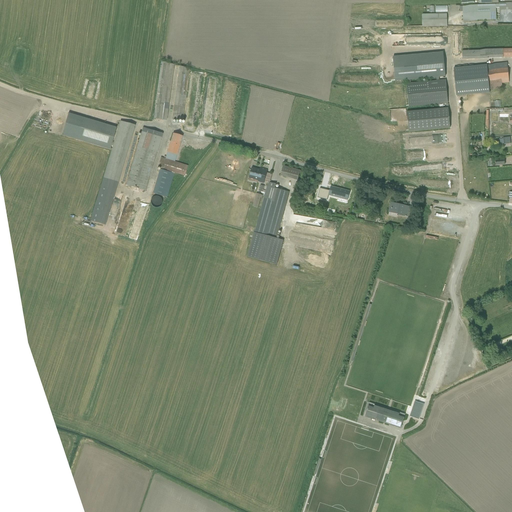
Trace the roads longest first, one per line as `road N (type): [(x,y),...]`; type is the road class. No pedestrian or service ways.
road 1 (unclassified): [(42,99),(424,198),(511,208)]
road 2 (unknown): [(462,203),(449,63)]
